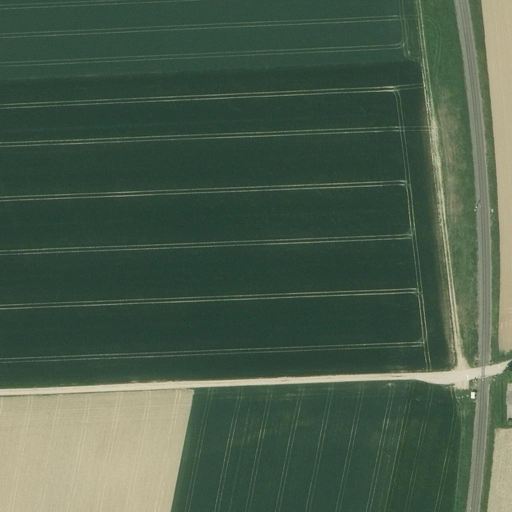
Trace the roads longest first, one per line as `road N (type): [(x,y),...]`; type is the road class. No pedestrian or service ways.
road 1 (track): [(0,387),(460,368),(418,0)]
road 2 (track): [(447,511),(460,368)]
